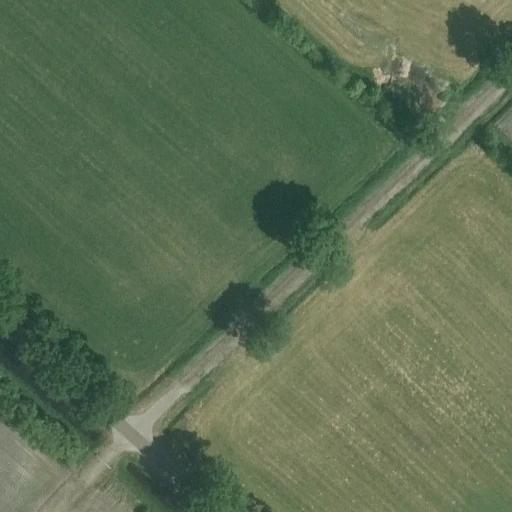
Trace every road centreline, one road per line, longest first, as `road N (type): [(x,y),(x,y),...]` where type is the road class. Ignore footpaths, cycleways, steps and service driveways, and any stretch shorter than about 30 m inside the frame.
road 1 (track): [(57,511),(324,241),(511,68)]
road 2 (unclassified): [(222,511),(0,313)]
